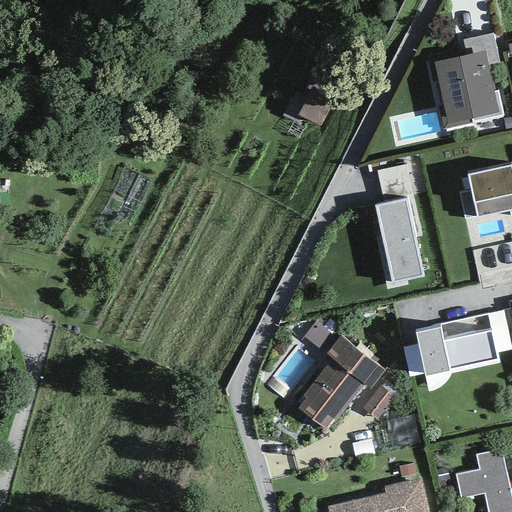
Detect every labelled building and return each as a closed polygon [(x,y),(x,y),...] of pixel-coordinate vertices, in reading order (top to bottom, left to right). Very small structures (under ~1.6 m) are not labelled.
[(485,46),(429,58),(444,126),(500,115),(485,46)] [(331,99),(310,88),(296,113),(317,124),(331,99)] [(490,165),(468,169),(472,189),(460,192),(465,216),(509,207),(511,215),(511,165),(511,162),(490,166),(490,165)] [(384,198),(377,200),(393,277),(423,271),(415,234),(421,233),(406,163),(378,169),(384,198)] [(440,319),(416,325),(426,369),(497,352),(491,324),(443,335),(440,319)] [(387,367),(341,331),(325,350),(331,355),(302,392),(305,395),(297,405),(325,427),(333,416),(335,417),(364,381),(372,387),(387,367)] [(393,396),(379,385),(362,407),(376,418),(393,396)] [(476,452),(479,467),(455,472),(461,497),(483,492),(487,511),(511,511),(511,493),(502,446),(476,452)] [(429,511),(421,476),(384,484),(385,491),(326,504),(328,510),(319,511),(429,511)]
